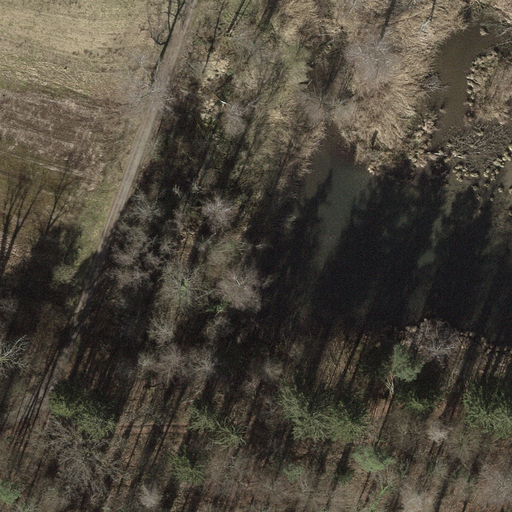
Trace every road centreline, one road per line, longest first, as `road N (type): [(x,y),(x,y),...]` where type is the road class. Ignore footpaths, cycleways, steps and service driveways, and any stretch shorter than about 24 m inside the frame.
road 1 (track): [(40,398),(125,422),(444,402),(511,414)]
road 2 (track): [(0,419),(40,398),(69,339),(189,0)]
